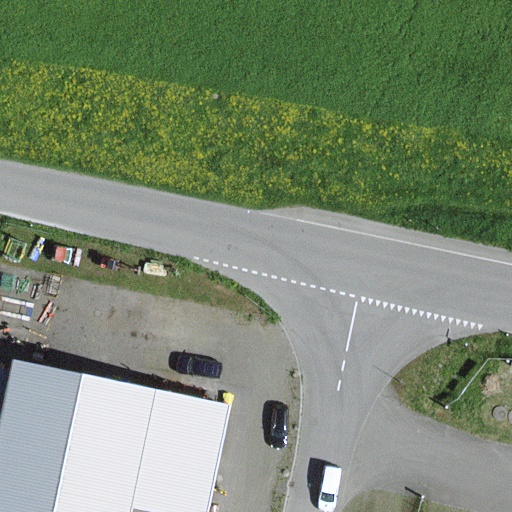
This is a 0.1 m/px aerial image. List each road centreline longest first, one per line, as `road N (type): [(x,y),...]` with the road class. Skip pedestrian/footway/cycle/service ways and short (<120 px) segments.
road 1 (secondary): [(365,263),(0,186)]
road 2 (unclassified): [(365,263),(312,511)]
road 3 (secondary): [(511,296),(365,263)]
